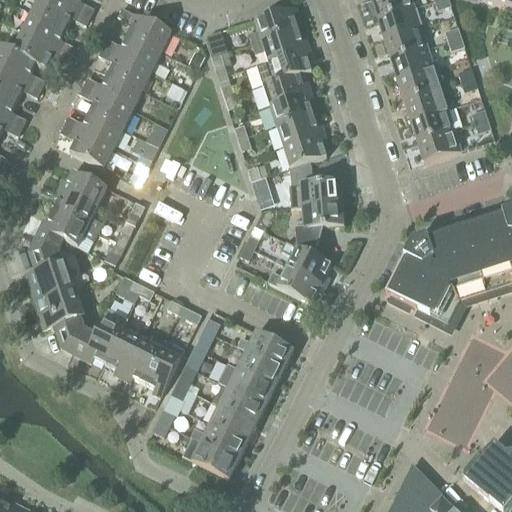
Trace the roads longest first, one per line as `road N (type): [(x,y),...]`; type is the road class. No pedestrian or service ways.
road 1 (residential): [(326,356),(177,284),(204,229),(37,150)]
road 2 (residential): [(233,511),(144,466),(117,406),(30,358),(0,272)]
road 3 (residential): [(395,220),(328,0)]
road 4 (residential): [(250,511),(326,356)]
road 5 (residential): [(37,150),(113,0)]
road 6 (residential): [(326,356),(395,220)]
road 7 (residential): [(395,220),(511,184)]
